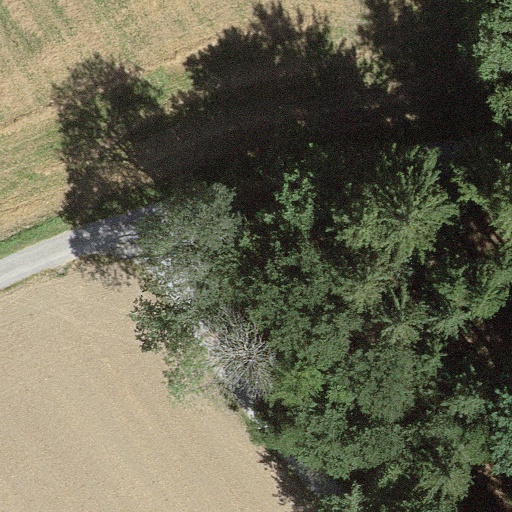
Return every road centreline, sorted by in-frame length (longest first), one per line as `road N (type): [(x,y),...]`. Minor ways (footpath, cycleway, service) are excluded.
road 1 (track): [(139,212),(262,416),(366,511)]
road 2 (track): [(139,212),(511,146)]
road 3 (track): [(0,264),(139,212)]
